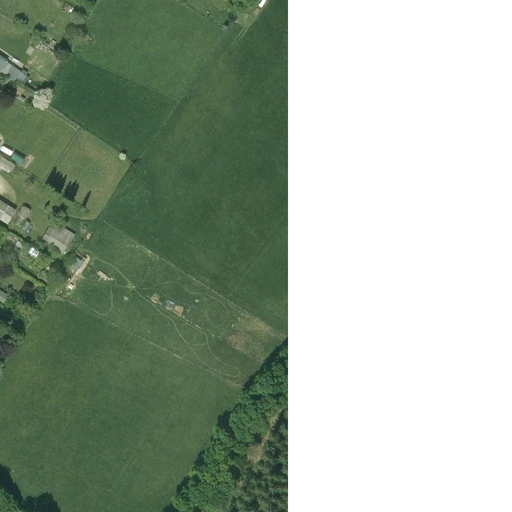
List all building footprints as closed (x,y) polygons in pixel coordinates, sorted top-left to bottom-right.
[(19,75),(0,62),(0,73),(14,83),(19,75)] [(15,167),(2,160),(0,162),(0,168),(10,174),(15,167)] [(0,221),(8,227),(11,222),(17,212),(0,201),(0,221)] [(21,207),(17,212),(11,222),(20,227),(25,219),(35,225),(39,218),(21,207)] [(75,238),(54,225),(42,245),(62,258),(75,238)]
